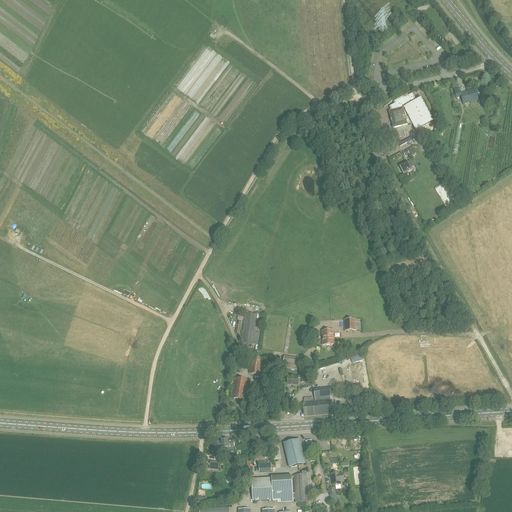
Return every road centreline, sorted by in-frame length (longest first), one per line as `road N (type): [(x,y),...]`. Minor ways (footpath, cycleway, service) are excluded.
road 1 (tertiary): [(446,416),(173,433),(0,423)]
road 2 (track): [(355,97),(374,148),(472,324)]
road 3 (track): [(355,97),(302,113),(280,132),(216,240)]
road 4 (track): [(216,240),(153,364),(145,432)]
road 5 (track): [(172,322),(23,249),(22,231)]
road 6 (unclassified): [(382,511),(385,480),(504,470)]
road 7 (unclassified): [(355,97),(468,72),(495,58)]
road 8 (track): [(477,333),(339,333)]
road 9 (track): [(320,107),(231,33),(217,32)]
